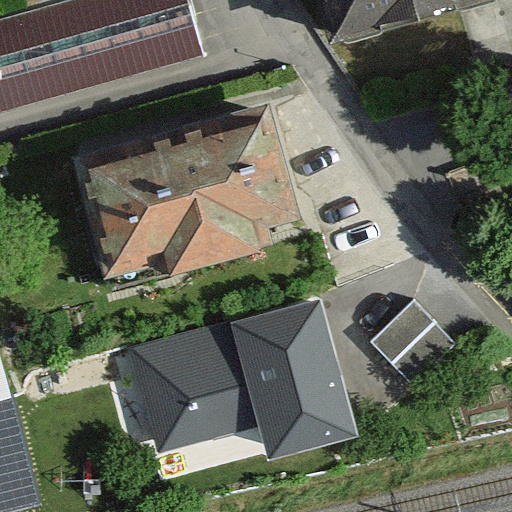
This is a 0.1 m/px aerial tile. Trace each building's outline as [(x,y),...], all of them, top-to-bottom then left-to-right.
[(330,0),(337,22),(414,0),(330,0)] [(0,52),(0,113),(208,60),(193,3),(0,52)] [(98,165),(127,282),(323,234),(294,117),(98,165)] [(356,429),(323,291),(130,336),(156,446),(258,422),(265,450),(356,429)] [(0,413),(22,407),(0,335),(0,413)]
